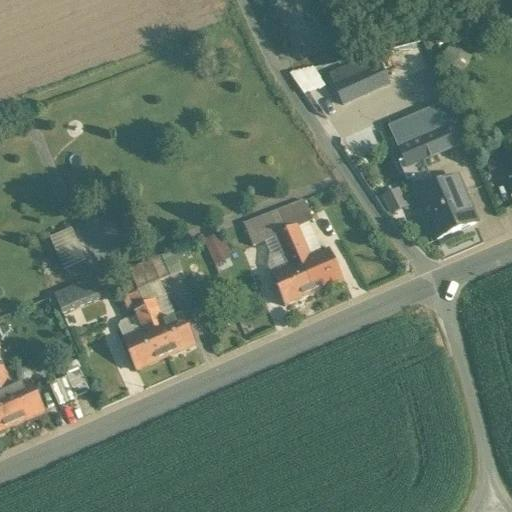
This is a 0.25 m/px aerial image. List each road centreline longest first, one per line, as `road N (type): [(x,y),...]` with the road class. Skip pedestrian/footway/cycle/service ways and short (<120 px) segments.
road 1 (unclassified): [(0,465),(439,284)]
road 2 (unclassified): [(239,0),(386,227),(439,284)]
road 3 (unclassified): [(439,284),(492,494)]
